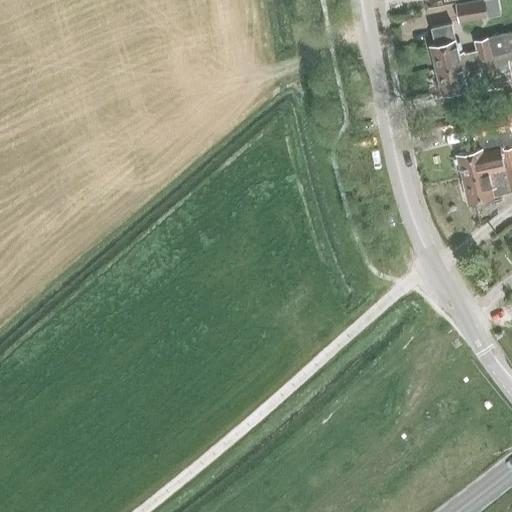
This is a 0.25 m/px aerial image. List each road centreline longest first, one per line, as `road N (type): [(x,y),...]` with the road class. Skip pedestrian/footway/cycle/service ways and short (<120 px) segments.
road 1 (tertiary): [(511,389),(425,251),(402,191),(360,0)]
road 2 (track): [(141,511),(432,267)]
